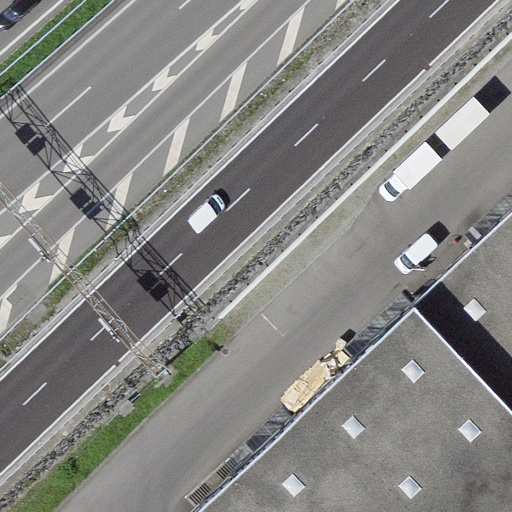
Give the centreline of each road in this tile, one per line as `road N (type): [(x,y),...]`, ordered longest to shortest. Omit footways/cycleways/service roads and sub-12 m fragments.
road 1 (motorway): [(0,429),(452,0)]
road 2 (motorway): [(0,276),(286,0)]
road 3 (motorway): [(0,169),(194,0)]
